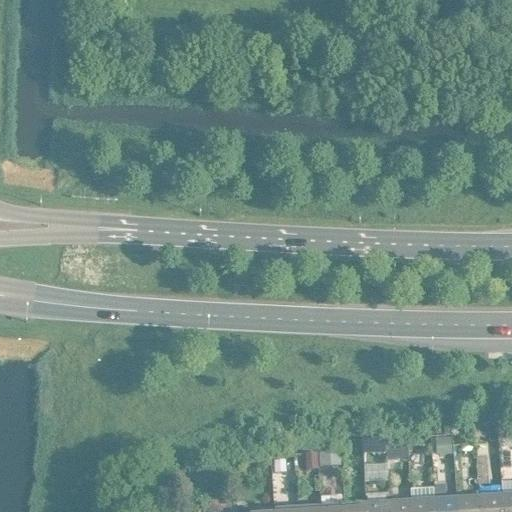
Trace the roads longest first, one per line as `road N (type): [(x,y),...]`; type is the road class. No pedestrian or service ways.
road 1 (secondary): [(5,286),(388,316),(511,315)]
road 2 (secondary): [(511,233),(172,227)]
road 3 (secondary): [(172,227),(141,215),(0,199)]
road 4 (secondary): [(172,227),(0,230)]
